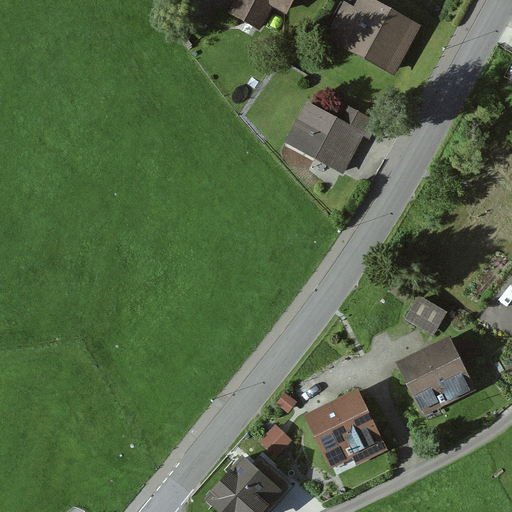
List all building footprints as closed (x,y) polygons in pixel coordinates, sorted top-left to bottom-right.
[(301,0),(238,0),(230,18),(263,34),(273,12),(291,21),(301,0)] [(419,30),(355,0),(333,45),(397,75),(419,30)] [(370,132),(306,101),(285,146),(349,176),(370,132)] [(431,338),(447,312),(417,294),(402,321),(431,338)] [(476,327),(463,332),(469,350),(482,346),(476,327)] [(474,392),(450,343),(398,369),(423,417),(474,392)] [(389,456),(357,392),(306,418),(330,466),(352,455),(359,470),(389,456)] [(265,427),(279,443),(295,428),(281,412),(265,427)] [(266,511),(284,493),(244,457),(205,499),(219,511),(266,511)]
